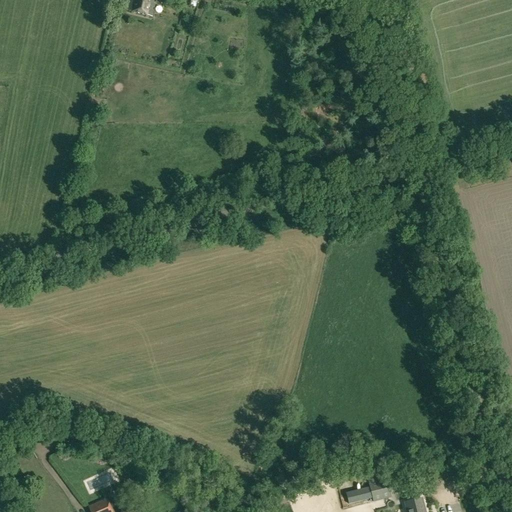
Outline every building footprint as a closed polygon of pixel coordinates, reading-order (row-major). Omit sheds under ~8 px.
[(156,0),(129,0),(128,11),(152,16),(156,0)] [(373,498),(373,500),(374,502),(391,498),(387,478),(369,482),(370,487),(371,488),(372,496),(373,498)] [(370,487),(346,493),(349,504),(373,498),(372,496),(371,488),(370,487)] [(88,506),(90,511),(113,511),(107,498),(88,506)] [(425,511),(422,499),(405,503),(407,511),(425,511)]
